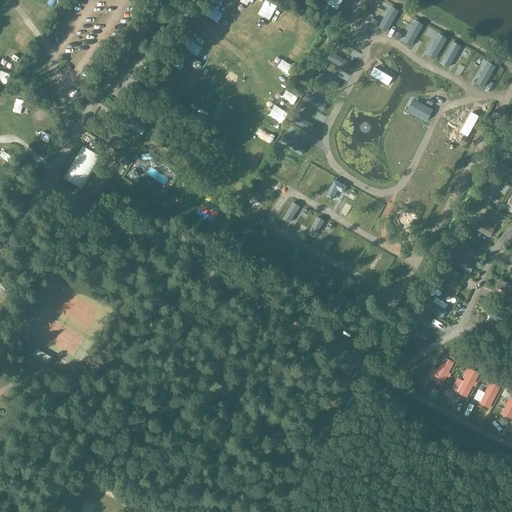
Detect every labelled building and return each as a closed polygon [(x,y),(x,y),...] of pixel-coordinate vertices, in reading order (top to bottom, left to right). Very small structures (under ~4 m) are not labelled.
[(86,0),(81,0),(86,12),(91,10),(86,0)] [(259,0),(254,9),(267,17),(274,6),(263,0),(259,0)] [(78,7),(73,9),(78,21),(83,19),(78,7)] [(279,10),(272,27),(283,31),(290,15),(279,10)] [(188,53),(193,43),(187,40),(182,50),(188,53)] [(170,65),(174,69),(181,61),(177,57),(170,65)] [(195,74),(201,69),(198,65),(191,70),(195,74)] [(440,79),(438,84),(449,89),(452,84),(440,79)] [(458,88),(455,93),(464,99),(467,94),(458,88)] [(150,119),(137,112),(131,122),(125,132),(138,140),(150,119)] [(319,165),(324,155),(302,144),(297,154),(319,165)] [(83,149),(67,182),(84,191),(94,172),(88,169),(95,155),(83,149)] [(280,155),(271,172),(279,177),(289,160),(280,155)] [(454,177),(458,181),(463,175),(459,171),(454,177)] [(345,180),(355,184),(357,179),(347,175),(345,180)] [(494,182),(481,202),(490,208),(503,187),(494,182)] [(333,187),(327,200),(338,205),(344,193),(333,187)] [(257,197),(273,207),(278,199),(262,189),(257,197)] [(486,227),(489,222),(479,217),(472,229),(491,239),(495,231),(486,227)] [(317,245),(326,226),(318,222),(309,241),(317,245)] [(453,256),(448,266),(472,277),(477,266),(453,256)] [(457,297),(461,289),(440,279),(437,287),(457,297)] [(422,310),(441,323),(450,310),(437,301),(433,306),(427,302),(422,310)] [(510,315),(493,308),(488,320),(505,327),(510,315)] [(414,327),(409,336),(428,348),(434,339),(414,327)] [(32,373),(38,363),(36,362),(37,360),(47,365),(51,358),(34,349),(30,356),(35,359),(34,360),(24,355),(18,365),(32,373)] [(444,359),(432,381),(441,386),(452,364),(444,359)] [(469,370),(457,392),(466,397),(477,374),(469,370)] [(491,381),(479,403),(488,408),(499,386),(491,381)] [(511,394),(502,414),(510,419),(511,415),(511,394)]
